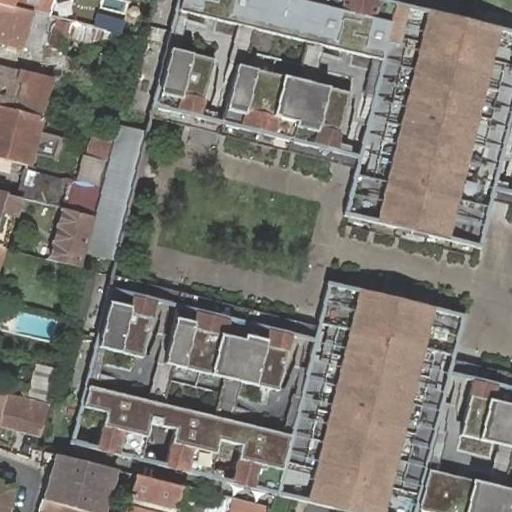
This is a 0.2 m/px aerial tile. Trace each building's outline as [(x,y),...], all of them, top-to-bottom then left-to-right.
[(33,12),(36,0),(0,0),(0,3),(11,6),(33,12)] [(52,0),(36,0),(33,12),(47,16),(52,0)] [(511,31),(383,0),(175,0),(150,107),(356,158),(342,215),(480,249),(493,191),(511,196),(511,31)] [(0,41),(37,51),(38,45),(45,16),(33,12),(11,6),(0,3),(0,41)] [(88,26),(106,31),(110,19),(91,14),(88,26)] [(45,16),(38,45),(48,47),(56,18),(47,16),(45,16)] [(90,39),(106,31),(88,26),(56,18),(48,47),(64,51),(68,33),(90,39)] [(0,66),(0,75),(16,80),(18,71),(0,66)] [(39,118),(41,118),(52,80),(29,74),(18,71),(16,80),(0,75),(0,107),(18,112),(39,118)] [(18,112),(0,107),(0,159),(26,167),(29,153),(38,155),(44,134),(35,131),(39,118),(18,112)] [(105,153),(108,155),(112,136),(95,133),(91,151),(94,152),(92,157),(82,155),(76,180),(97,185),(105,153)] [(62,210),(90,217),(97,188),(63,179),(56,208),(62,210)] [(78,267),(80,267),(92,217),(91,217),(90,217),(62,210),(50,259),(78,267)] [(107,287),(69,444),(320,506),(344,511),(511,511),(511,387),(450,372),(464,315),(326,281),(312,339),(107,287)] [(48,404),(6,394),(0,416),(0,423),(40,436),(48,404)] [(66,457),(55,455),(42,500),(69,509),(80,511),(103,511),(115,470),(99,466),(83,462),(66,457)] [(176,511),(183,488),(134,475),(128,499),(148,504),(154,506),(152,511),(176,511)] [(0,511),(7,511),(14,489),(12,486),(0,481),(0,511)] [(201,511),(202,511),(207,494),(183,488),(176,511),(180,511),(201,511)] [(202,511),(204,511),(226,511),(229,500),(207,494),(202,511)] [(80,511),(69,509),(42,500),(39,511),(80,511)] [(262,511),(263,509),(229,500),(226,511),(262,511)]
